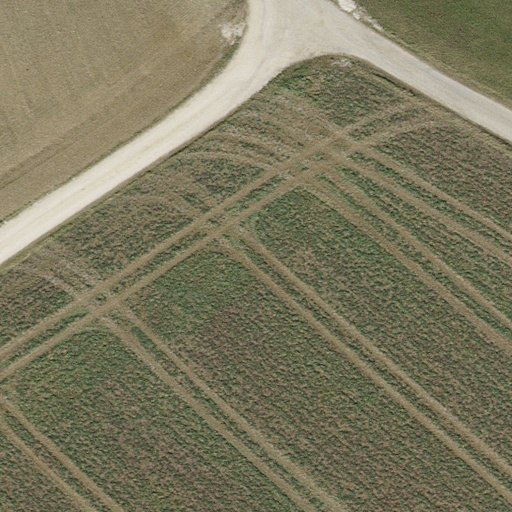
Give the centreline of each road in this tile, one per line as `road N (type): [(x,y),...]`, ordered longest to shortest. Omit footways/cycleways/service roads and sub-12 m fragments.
road 1 (track): [(307,9),(261,64),(184,125),(0,249)]
road 2 (track): [(297,0),(511,130)]
